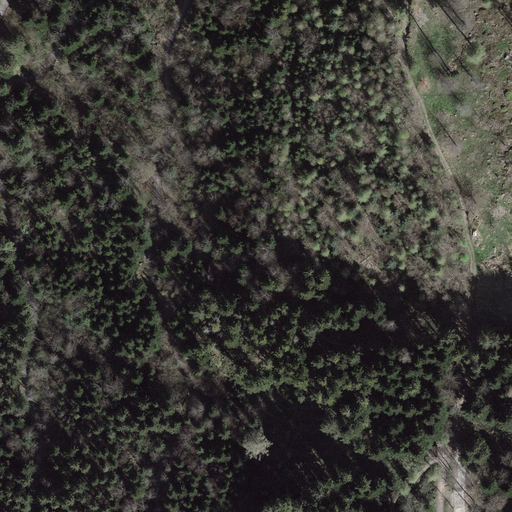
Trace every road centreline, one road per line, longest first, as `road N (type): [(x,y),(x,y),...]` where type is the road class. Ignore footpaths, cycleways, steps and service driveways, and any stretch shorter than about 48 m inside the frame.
road 1 (track): [(405,0),(402,55),(458,193),(472,262),(467,397),(444,457)]
road 2 (track): [(32,511),(40,438),(22,377),(34,327),(0,189)]
road 3 (track): [(0,71),(29,77),(93,0)]
